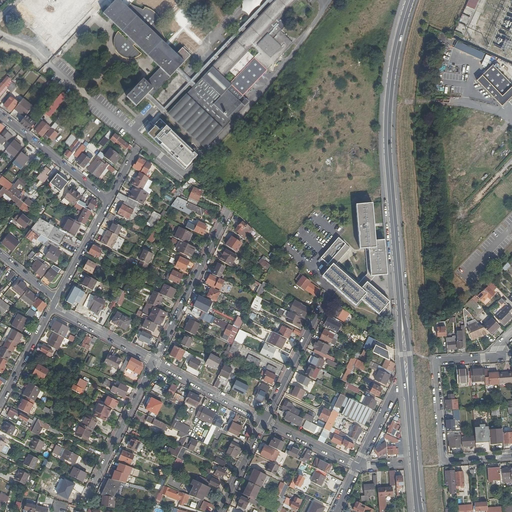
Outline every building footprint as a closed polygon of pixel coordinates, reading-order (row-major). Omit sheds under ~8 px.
[(55,51),(63,43),(61,42),(100,0),(22,0),(12,10),(55,51)] [(100,0),(61,42),(63,43),(104,0),(100,0)] [(152,96),(175,72),(175,71),(179,68),(190,56),(182,48),(176,55),(168,47),(166,49),(163,46),(168,41),(167,41),(166,40),(165,38),(164,36),(163,35),(162,33),(161,29),(159,25),(161,23),(161,24),(161,23),(160,19),(158,16),(155,14),(153,11),(150,10),(148,8),(146,8),(144,7),(145,8),(143,10),(141,9),(137,8),(133,6),(132,5),(130,3),(125,9),(122,6),(124,4),(119,0),(115,0),(103,13),(128,38),(126,39),(118,32),(117,33),(115,37),(114,39),(114,45),(115,49),(116,52),(119,54),(121,57),(128,59),(131,59),(135,58),(138,57),(141,54),(133,46),(135,44),(160,68),(146,82),(143,79),(126,97),(136,106),(145,97),(149,93),(152,96)] [(179,68),(175,72),(188,83),(164,108),(152,96),(149,93),(145,97),(202,151),(205,149),(168,114),(167,112),(168,111),(166,110),(190,85),(192,88),(196,84),(193,81),(214,59),(217,62),(220,58),(218,56),(241,31),(244,34),(247,30),(245,27),(253,18),(256,21),(259,17),(257,15),(268,3),(271,5),(275,1),(273,0),(266,0),(191,79),(179,68)] [(168,114),(205,149),(249,102),(245,99),(241,103),(238,100),(242,96),(293,43),(280,31),(286,25),(280,19),(297,0),(275,0),(275,1),(271,5),(259,17),(256,21),(247,30),(244,34),(220,58),(217,62),(196,84),(192,88),(168,114)] [(468,0),(455,30),(462,33),(463,34),(477,0),(468,0)] [(0,40),(0,49),(18,57),(35,69),(40,61),(24,50),(0,40)] [(477,79),(501,105),(511,94),(511,83),(493,63),(477,79)] [(5,86),(6,84),(10,80),(6,77),(0,84),(0,91),(1,90),(2,91),(5,86)] [(15,85),(11,83),(6,89),(10,92),(15,85)] [(0,96),(8,86),(6,84),(5,86),(2,91),(1,90),(0,91),(0,96)] [(17,103),(8,95),(2,103),(4,104),(3,106),(11,111),(17,103)] [(62,100),(58,96),(45,113),(49,117),(62,100)] [(33,106),(23,98),(14,110),(17,113),(19,111),(25,116),(33,106)] [(34,123),(25,116),(20,124),(28,130),(34,123)] [(50,128),(44,123),(43,124),(42,123),(41,124),(34,131),(42,137),(48,129),(49,130),(50,128)] [(161,123),(149,136),(185,170),(197,157),(161,123)] [(53,131),(51,129),(46,135),(49,137),(53,140),(57,134),(53,131)] [(13,137),(5,131),(1,136),(9,142),(13,137)] [(73,132),(64,144),(68,148),(78,135),(73,132)] [(127,143),(114,133),(111,138),(125,150),(129,145),(127,143)] [(14,140),(6,150),(8,152),(9,150),(16,155),(22,147),(14,140)] [(75,148),(71,145),(63,154),(68,158),(72,154),(72,153),(75,148)] [(84,150),(86,147),(84,145),(80,150),(79,149),(74,155),(77,158),(80,155),(84,150)] [(105,155),(100,151),(97,155),(102,159),(104,156),(113,164),(120,155),(110,148),(105,155)] [(29,159),(21,153),(15,160),(23,166),(29,159)] [(85,156),(84,155),(83,154),(81,156),(76,162),(83,168),(85,166),(90,160),(92,158),(87,154),(85,156)] [(42,158),(37,155),(33,160),(31,162),(35,166),(42,158)] [(115,169),(106,162),(104,164),(100,161),(101,160),(100,158),(93,166),(91,164),(87,169),(98,178),(106,168),(112,173),(115,169)] [(135,165),(133,168),(135,169),(140,172),(144,175),(145,176),(152,165),(140,158),(136,165),(135,165)] [(49,170),(45,167),(37,178),(43,184),(48,178),(45,175),(49,170)] [(144,175),(140,172),(133,185),(134,186),(143,190),(150,179),(145,176),(144,175)] [(68,183),(57,174),(50,183),(56,188),(55,189),(57,190),(59,188),(61,190),(68,183)] [(12,187),(9,191),(18,199),(19,200),(23,195),(24,193),(25,192),(23,191),(22,192),(20,191),(19,192),(15,189),(19,184),(23,187),(26,182),(20,177),(12,187)] [(143,190),(134,186),(128,198),(137,203),(142,206),(148,194),(143,190)] [(9,191),(3,187),(1,190),(16,202),(15,204),(19,207),(20,206),(27,211),(30,208),(19,200),(18,199),(9,191)] [(187,201),(195,205),(202,191),(194,187),(193,188),(192,187),(191,191),(192,191),(188,199),(187,201)] [(76,203),(79,200),(82,197),(72,189),(64,198),(74,206),(76,203)] [(118,193),(116,197),(135,207),(137,203),(128,198),(118,193)] [(23,195),(19,200),(30,208),(33,204),(23,195)] [(79,200),(76,203),(84,208),(91,211),(92,211),(97,201),(89,198),(86,204),(79,200)] [(187,202),(187,201),(184,200),(180,198),(177,203),(198,213),(197,214),(202,216),(205,210),(187,202)] [(370,203),(353,205),(358,250),(362,250),(365,271),(357,282),(336,265),(333,263),(330,267),(321,276),(354,306),(359,299),(381,317),(389,317),(388,305),(366,285),(372,276),(385,275),(382,240),(373,241),(370,203)] [(130,216),(133,217),(135,212),(122,205),(118,213),(128,219),(130,216)] [(77,222),(80,223),(84,225),(91,211),(84,208),(77,222)] [(31,222),(19,212),(14,219),(25,229),(31,222)] [(155,228),(162,217),(160,215),(153,226),(155,228)] [(62,230),(72,236),(73,236),(80,223),(77,222),(69,218),(62,230)] [(37,221),(31,228),(35,230),(37,228),(40,230),(43,225),(44,222),(41,220),(40,223),(37,221)] [(40,230),(43,231),(44,230),(51,234),(55,226),(53,225),(49,223),(45,221),(44,222),(43,225),(40,230)] [(187,227),(202,234),(207,225),(199,222),(196,226),(189,223),(187,227)] [(238,235),(244,239),(253,229),(247,224),(246,226),(242,222),(235,230),(239,233),(238,235)] [(109,231),(118,236),(122,227),(114,223),(109,231)] [(59,244),(60,245),(64,237),(70,240),(72,236),(62,230),(55,226),(51,234),(44,230),(43,231),(41,235),(45,237),(48,238),(52,241),(59,244)] [(170,234),(170,235),(182,241),(187,244),(192,234),(180,228),(175,236),(170,234)] [(41,235),(31,229),(25,236),(33,242),(37,236),(45,242),(48,238),(45,237),(41,235)] [(107,230),(100,243),(111,249),(118,236),(109,231),(107,230)] [(2,242),(13,251),(20,243),(8,234),(2,242)] [(232,237),(226,245),(236,252),(242,244),(232,237)] [(45,242),(43,244),(50,248),(45,257),(55,262),(60,253),(56,251),(57,249),(59,244),(52,241),(48,238),(45,242)] [(118,251),(124,241),(119,238),(113,248),(118,251)] [(321,258),(330,267),(333,263),(336,265),(350,248),(338,238),(321,258)] [(127,242),(124,241),(118,251),(121,252),(127,242)] [(187,244),(182,241),(177,250),(192,257),(196,248),(187,244)] [(101,249),(93,245),(89,253),(97,258),(101,249)] [(148,268),(154,254),(145,249),(140,259),(141,260),(140,264),(148,268)] [(219,260),(230,266),(237,256),(226,249),(222,256),(221,256),(219,260)] [(31,260),(35,255),(36,254),(32,251),(27,257),(31,260)] [(181,256),(178,255),(176,259),(178,260),(176,266),(185,271),(189,261),(180,257),(181,256)] [(268,263),(270,261),(264,256),(259,263),(268,269),(271,265),(268,263)] [(36,272),(41,265),(36,261),(32,266),(33,267),(31,269),(36,272)] [(96,265),(88,261),(84,269),(92,273),(96,265)] [(213,274),(220,278),(226,267),(218,263),(213,274)] [(47,269),(41,265),(36,272),(40,276),(41,274),(42,275),(47,269)] [(58,273),(51,268),(45,275),(49,278),(48,279),(51,281),(58,273)] [(178,284),(183,275),(173,270),(169,279),(178,284)] [(98,281),(86,275),(81,285),(93,291),(98,281)] [(215,287),(219,279),(210,275),(208,280),(207,279),(206,282),(206,283),(211,285),(211,286),(212,287),(213,286),(215,287)] [(297,285),(305,291),(306,289),(314,294),(318,289),(310,283),(311,282),(303,276),(297,285)] [(19,292),(18,293),(21,296),(27,288),(19,281),(14,288),(19,292)] [(267,283),(263,281),(256,296),(260,298),(267,283)] [(491,282),(489,281),(486,284),(488,286),(480,294),(485,298),(487,297),(489,298),(494,294),(493,293),(494,292),(492,290),(496,287),(491,282)] [(165,284),(161,294),(163,295),(171,299),(176,289),(165,284)] [(216,301),(220,292),(211,288),(207,297),(216,301)] [(116,303),(123,291),(119,289),(112,301),(116,303)] [(21,298),(32,306),(38,298),(35,295),(34,295),(31,293),(27,290),(21,298)] [(161,294),(154,291),(148,303),(152,305),(157,308),(163,295),(161,294)] [(104,301),(92,295),(88,309),(97,314),(104,301)] [(202,311),(203,312),(205,308),(203,307),(207,300),(199,296),(194,307),(195,308),(202,311)] [(260,298),(256,296),(250,307),(259,311),(262,305),(260,304),(262,299),(260,298)] [(10,306),(0,298),(0,313),(2,315),(10,306)] [(46,305),(38,299),(33,306),(41,312),(46,305)] [(301,305),(301,304),(295,300),(291,310),(297,313),(304,317),(308,308),(301,305)] [(511,315),(511,314),(511,309),(508,306),(505,309),(504,308),(495,317),(502,324),(506,320),(507,321),(511,316),(511,315)] [(343,315),(346,312),(338,307),(333,315),(340,320),(343,315)] [(151,318),(149,321),(156,325),(159,326),(166,313),(156,308),(151,317),(151,318)] [(36,313),(30,309),(26,314),(33,318),(36,313)] [(293,314),(285,310),(282,315),(288,318),(287,322),(298,327),(301,322),(295,319),(296,315),(293,314)] [(125,329),(130,320),(117,313),(112,322),(125,329)] [(18,314),(12,326),(21,331),(28,319),(18,314)] [(327,318),(323,327),(329,331),(334,333),(336,334),(341,324),(327,318)] [(490,335),(499,326),(491,318),(482,326),(488,333),(490,335)] [(194,335),(200,324),(190,319),(184,331),(194,335)] [(149,321),(146,320),(145,320),(146,320),(143,327),(153,332),(156,325),(149,321)] [(445,324),(445,321),(439,322),(439,325),(441,325),(441,327),(437,328),(437,337),(446,336),(445,324)] [(55,333),(63,337),(68,328),(55,322),(50,330),(55,333)] [(482,336),(488,333),(482,326),(480,325),(477,326),(475,322),(467,326),(468,329),(467,330),(471,339),(481,335),(482,336)] [(222,338),(227,341),(228,338),(231,340),(234,341),(239,330),(238,329),(234,327),(233,326),(232,327),(228,325),(227,328),(225,327),(224,330),(226,331),(222,338)] [(282,326),(278,334),(286,339),(288,339),(292,331),(282,326)] [(9,338),(18,343),(19,344),(21,340),(20,340),(23,334),(14,329),(9,338)] [(462,348),(465,348),(464,329),(455,329),(456,332),(461,332),(462,348)] [(334,333),(329,331),(329,332),(324,330),(319,339),(324,341),(325,340),(330,343),(334,333)] [(153,337),(142,332),(138,340),(149,345),(153,337)] [(278,334),(273,332),(267,343),(281,350),(286,339),(278,334)] [(446,338),(447,348),(453,348),(453,349),(462,348),(461,332),(456,332),(456,336),(452,336),(452,338),(446,338)] [(57,350),(64,338),(63,337),(55,333),(51,339),(52,340),(49,346),(57,350)] [(188,348),(193,339),(185,335),(180,344),(188,348)] [(88,349),(89,348),(89,346),(88,345),(91,339),(86,336),(81,347),(84,348),(85,348),(88,349)] [(3,341),(1,345),(3,347),(12,352),(13,352),(18,343),(9,338),(6,343),(3,341)] [(240,344),(234,341),(232,344),(230,348),(228,352),(230,353),(234,355),(240,344)] [(314,349),(313,352),(323,357),(324,355),(324,354),(323,353),(327,345),(318,341),(317,344),(315,343),(313,347),(315,348),(314,349)] [(265,345),(260,354),(271,359),(275,352),(272,351),(273,349),(265,345)] [(47,355),(49,356),(52,351),(43,346),(40,351),(47,354),(47,355)] [(183,354),(187,356),(189,353),(174,346),(169,355),(180,360),(183,354)] [(0,357),(8,361),(12,352),(3,347),(0,351),(0,357)] [(290,354),(281,350),(279,353),(282,354),(281,358),(287,361),(287,360),(290,354)] [(113,357),(108,354),(104,363),(117,370),(121,361),(113,357)] [(222,359),(210,354),(206,362),(205,363),(217,369),(222,359)] [(90,355),(85,365),(86,365),(90,367),(95,358),(90,355)] [(248,355),(246,361),(258,367),(261,361),(248,355)] [(142,364),(127,356),(123,364),(120,371),(123,373),(126,367),(138,374),(137,374),(139,375),(143,368),(142,364)] [(314,356),(314,357),(311,364),(310,365),(320,369),(324,361),(314,356)] [(357,359),(354,358),(348,369),(351,371),(352,369),(357,359)] [(190,367),(201,372),(204,366),(199,364),(200,362),(194,359),(190,367)] [(330,360),(327,359),(325,363),(337,368),(339,365),(330,360)] [(391,371),(395,363),(386,359),(382,367),(370,361),(369,365),(374,367),(389,375),(391,371)] [(33,374),(33,375),(36,377),(36,376),(43,380),(48,370),(38,365),(33,374)] [(227,367),(224,365),(218,378),(226,382),(232,369),(228,367),(225,372),(223,371),(224,369),(225,370),(227,367)] [(269,372),(275,375),(277,369),(271,366),(269,372)] [(320,370),(315,367),(314,368),(309,366),(305,374),(316,379),(320,370)] [(389,375),(374,367),(372,370),(382,375),(381,376),(379,374),(376,380),(385,384),(389,375)] [(348,369),(347,369),(341,380),(346,382),(351,371),(348,369)] [(484,369),(470,370),(470,372),(471,379),(485,378),(484,370),(484,369)] [(484,370),(485,378),(485,385),(499,384),(498,373),(489,374),(489,370),(484,370)] [(271,384),(275,376),(266,371),(264,375),(266,375),(263,380),(271,384)] [(351,371),(346,382),(348,383),(351,377),(355,379),(356,376),(353,374),(354,372),(353,371),(351,371)] [(467,371),(457,371),(457,383),(468,382),(468,386),(471,385),(471,379),(470,372),(467,372),(467,371)] [(511,372),(498,373),(499,384),(511,382),(511,372)] [(311,380),(301,375),(297,383),(307,388),(311,380)] [(371,389),(373,384),(368,382),(369,379),(368,379),(364,377),(363,381),(368,383),(366,387),(371,389)] [(76,381),(72,389),(80,393),(82,389),(80,388),(84,381),(79,379),(77,379),(76,381)] [(263,402),(269,387),(259,382),(256,388),(259,389),(255,398),(263,402)] [(358,393),(360,389),(348,383),(346,382),(344,386),(358,393)] [(28,390),(26,389),(23,395),(34,401),(41,389),(32,384),(31,384),(28,390)] [(118,389),(126,393),(128,389),(127,389),(127,387),(120,384),(118,387),(118,389)] [(180,407),(187,394),(183,392),(184,390),(181,388),(180,390),(176,387),(176,386),(172,384),(166,395),(170,397),(168,401),(180,407)] [(366,392),(373,396),(374,394),(378,396),(381,388),(375,385),(374,387),(373,389),(372,388),(370,391),(365,389),(364,391),(366,392)] [(115,387),(112,386),(110,391),(122,397),(123,396),(124,397),(125,396),(126,393),(118,389),(115,387)] [(291,392),(290,395),(300,400),(305,391),(296,386),(293,392),(291,392)] [(197,399),(198,397),(189,393),(185,401),(196,407),(199,400),(197,399)] [(365,425),(372,410),(359,403),(353,400),(340,394),(337,401),(334,406),(332,410),(337,412),(338,413),(341,406),(345,407),(341,414),(357,421),(365,425)] [(359,403),(372,410),(376,402),(362,395),(359,403)] [(446,411),(458,410),(457,400),(454,400),(454,395),(448,395),(449,401),(446,401),(446,411)] [(117,405),(119,401),(108,396),(104,404),(114,409),(116,405),(117,405)] [(54,412),(61,400),(57,398),(50,410),(54,412)] [(151,398),(145,409),(156,415),(162,403),(151,398)] [(34,405),(23,399),(18,409),(29,415),(34,405)] [(290,411),(289,412),(298,416),(300,412),(291,407),(293,405),(285,401),(284,404),(282,408),(290,411)] [(106,422),(111,410),(99,404),(94,416),(106,422)] [(330,412),(331,412),(332,410),(334,406),(332,404),(331,404),(327,410),(323,408),(319,418),(326,421),(330,412)] [(203,409),(200,407),(195,416),(199,417),(199,418),(211,424),(214,417),(215,414),(208,411),(208,410),(203,408),(203,409)] [(24,415),(11,408),(8,413),(13,416),(14,415),(22,419),(24,415)] [(323,429),(329,431),(334,434),(338,436),(339,433),(329,428),(337,412),(332,410),(331,412),(323,429)] [(182,413),(178,412),(171,427),(172,428),(174,429),(178,421),(182,413)] [(285,419),(299,426),(303,419),(301,418),(298,416),(289,412),(288,412),(285,419)] [(301,418),(303,419),(311,423),(314,418),(306,414),(304,417),(302,416),(301,418)] [(87,428),(92,430),(97,421),(87,416),(82,425),(87,428)] [(160,422),(148,416),(146,421),(166,431),(168,428),(172,430),(172,428),(171,427),(170,426),(164,424),(160,422)] [(214,417),(211,424),(212,425),(215,427),(216,425),(219,427),(222,421),(214,417)] [(399,420),(394,417),(387,432),(391,434),(393,428),(398,430),(400,427),(397,425),(397,423),(400,424),(399,420)] [(225,431),(228,432),(233,420),(230,418),(227,425),(225,424),(222,430),(225,431)] [(228,432),(236,436),(240,429),(232,425),(235,419),(234,419),(233,420),(228,432)] [(313,432),(316,425),(315,425),(311,423),(303,419),(299,426),(313,432)] [(28,430),(30,431),(32,432),(37,422),(34,420),(28,430)] [(32,432),(36,434),(41,424),(37,421),(37,422),(32,432)] [(190,427),(178,421),(174,429),(180,432),(186,434),(190,427)] [(3,432),(11,437),(16,428),(6,423),(4,426),(5,427),(3,432)] [(82,425),(79,424),(74,434),(87,440),(92,430),(87,428),(82,425)] [(52,427),(49,425),(47,429),(58,434),(60,431),(52,427)] [(210,430),(203,443),(206,444),(207,445),(216,427),(215,427),(212,425),(210,430)] [(356,445),(363,429),(354,425),(349,436),(347,435),(344,439),(354,444),(356,445)] [(491,430),(502,429),(502,428),(488,429),(489,444),(492,444),(491,430)] [(322,430),(320,436),(325,439),(329,431),(323,429),(322,430)] [(502,429),(491,430),(492,444),(503,443),(503,438),(502,429)] [(187,435),(186,434),(180,432),(178,436),(182,438),(178,445),(182,447),(187,435)] [(503,443),(503,444),(511,443),(511,432),(503,433),(503,438),(503,443)] [(338,436),(334,434),(330,441),(341,446),(341,445),(343,440),(344,439),(338,436)] [(473,436),(462,437),(463,447),(474,446),(473,436)] [(0,451),(1,452),(5,443),(7,444),(9,441),(2,437),(0,440),(0,451)] [(460,437),(451,438),(451,439),(449,439),(449,447),(460,447),(460,437)] [(40,453),(45,443),(35,438),(30,448),(40,453)] [(140,443),(140,442),(132,438),(127,447),(139,453),(142,446),(142,445),(142,444),(140,443)] [(225,454),(234,458),(237,453),(239,450),(240,451),(244,444),(233,438),(225,454)] [(271,442),(269,446),(280,451),(284,443),(274,439),(273,441),(272,443),(271,442)] [(187,449),(192,452),(197,442),(192,440),(191,441),(191,440),(188,445),(187,444),(185,448),(187,449)] [(351,449),(353,445),(343,440),(341,445),(351,449)] [(380,456),(387,453),(386,444),(386,443),(382,446),(376,450),(378,453),(380,456)] [(388,454),(399,454),(398,443),(394,443),(395,447),(394,448),(394,449),(387,449),(388,454)] [(163,451),(176,458),(177,457),(180,450),(182,447),(178,445),(175,451),(165,446),(163,451)] [(264,446),(262,451),(260,454),(260,455),(274,462),(276,457),(272,455),(274,450),(264,446)] [(180,450),(177,457),(180,459),(185,448),(182,447),(180,450)] [(299,460),(299,459),(297,458),(300,451),(292,447),(291,447),(290,450),(287,455),(299,460)] [(73,453),(65,449),(61,457),(74,464),(78,456),(73,453)] [(303,459),(300,458),(299,459),(299,460),(301,461),(306,464),(310,456),(312,452),(308,449),(305,455),(306,455),(303,459)] [(130,464),(133,456),(123,451),(119,460),(130,464)] [(33,469),(38,459),(28,454),(23,464),(33,469)] [(330,466),(310,456),(306,464),(317,469),(326,474),(330,466)] [(177,472),(183,461),(180,459),(176,458),(174,463),(171,468),(171,469),(177,472)] [(229,469),(231,465),(221,461),(219,464),(229,469)] [(271,462),(270,462),(266,471),(275,475),(279,466),(271,462)] [(115,471),(112,480),(120,482),(125,483),(126,476),(130,476),(132,468),(119,464),(116,472),(115,471)] [(222,478),(227,469),(220,465),(219,465),(214,474),(219,476),(219,477),(222,478)] [(76,468),(74,467),(70,476),(82,482),(87,473),(76,468)] [(500,479),(499,468),(488,469),(489,482),(493,481),(493,480),(500,479)] [(511,468),(507,469),(507,468),(506,468),(506,469),(500,469),(501,483),(502,483),(502,481),(503,481),(503,478),(508,478),(508,477),(511,476),(511,477),(511,476),(511,468)] [(265,475),(254,469),(248,482),(249,482),(260,487),(266,475),(265,475)] [(317,469),(311,481),(320,486),(326,474),(317,469)] [(24,485),(30,475),(21,471),(15,480),(24,485)] [(456,486),(454,471),(445,471),(446,484),(450,484),(450,490),(451,494),(456,494),(456,492),(456,486)] [(456,486),(456,492),(459,492),(458,488),(464,487),(463,471),(455,472),(456,486)] [(163,486),(177,491),(183,478),(170,472),(169,473),(166,480),(165,480),(163,486)] [(196,482),(207,487),(209,484),(218,488),(220,483),(211,479),(210,481),(199,476),(196,482)] [(295,484),(300,487),(304,479),(299,476),(297,480),(296,479),(294,484),(295,484)] [(157,485),(162,487),(163,486),(165,480),(159,478),(157,485)] [(104,488),(102,495),(103,496),(113,497),(114,493),(116,494),(117,489),(118,489),(120,482),(112,480),(111,480),(109,479),(106,489),(104,488)] [(68,499),(75,485),(65,480),(58,495),(68,499)] [(204,497),(209,488),(207,487),(196,482),(195,481),(192,486),(193,486),(191,492),(203,496),(204,497)] [(249,482),(243,494),(254,500),(260,487),(249,482)] [(374,484),(363,485),(364,495),(361,495),(361,500),(368,500),(368,495),(375,495),(374,484)] [(162,487),(154,503),(157,504),(162,494),(167,496),(168,494),(171,495),(176,497),(176,498),(179,499),(182,493),(177,491),(163,486),(162,487)] [(391,488),(378,489),(379,508),(385,507),(385,497),(392,496),(391,488)] [(194,498),(200,500),(201,500),(203,496),(191,492),(189,496),(194,498)] [(254,500),(243,494),(237,505),(245,509),(248,501),(253,504),(255,500),(254,500)] [(113,497),(103,496),(101,506),(112,508),(115,497),(114,497),(113,497)] [(282,498),(278,497),(276,502),(279,504),(276,511),(279,511),(278,511),(279,511),(282,507),(283,504),(285,500),(282,498)] [(286,500),(285,500),(283,504),(286,506),(287,505),(290,507),(296,510),(299,505),(297,504),(299,500),(295,498),(292,503),(286,500)] [(204,511),(208,503),(201,500),(200,500),(197,508),(204,511)] [(35,511),(37,505),(26,502),(24,509),(28,511),(27,511),(35,511)] [(367,507),(357,502),(353,509),(358,511),(362,511),(364,508),(368,510),(368,511),(372,511),(373,510),(367,507)] [(488,511),(487,502),(475,503),(475,511),(488,511)] [(321,511),(324,507),(314,503),(309,511),(321,511)]
